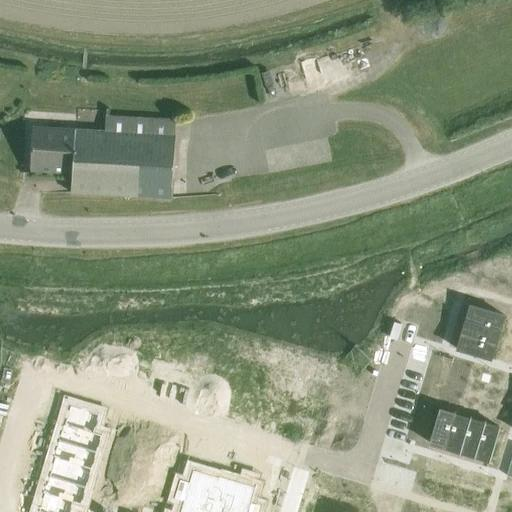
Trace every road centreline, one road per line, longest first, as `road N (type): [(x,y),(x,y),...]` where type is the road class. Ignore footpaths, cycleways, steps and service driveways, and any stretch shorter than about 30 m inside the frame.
road 1 (tertiary): [(0,230),(137,236),(253,226),(359,200),(511,146)]
road 2 (residential): [(0,490),(30,388),(44,378),(296,453)]
road 3 (residential): [(405,324),(361,474),(312,460)]
